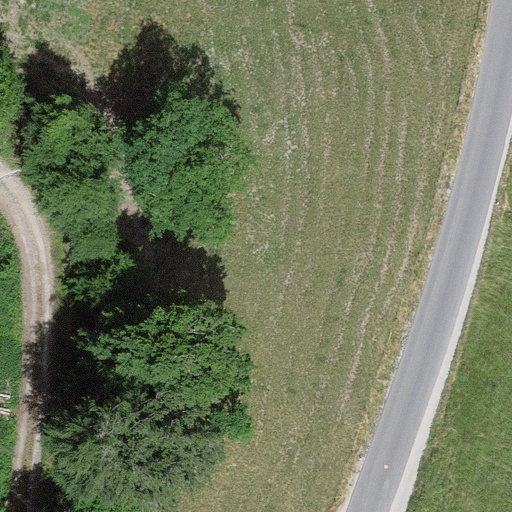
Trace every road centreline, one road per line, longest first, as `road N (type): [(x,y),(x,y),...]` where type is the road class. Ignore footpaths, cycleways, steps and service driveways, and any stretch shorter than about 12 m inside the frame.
road 1 (unclassified): [(508,0),(474,164),(368,511)]
road 2 (track): [(0,174),(40,232),(44,331),(18,511)]
